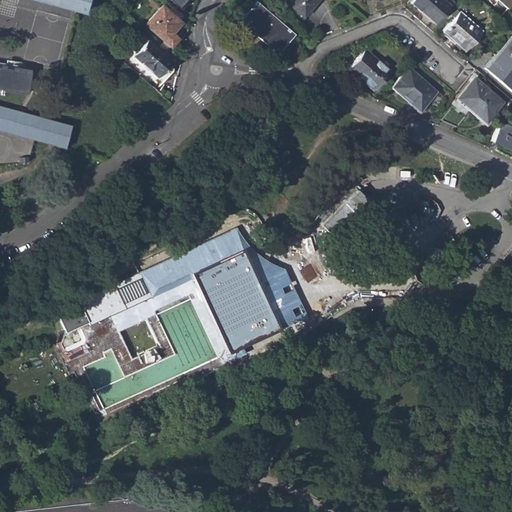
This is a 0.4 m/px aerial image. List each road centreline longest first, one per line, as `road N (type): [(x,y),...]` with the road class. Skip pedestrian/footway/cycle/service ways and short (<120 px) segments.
road 1 (residential): [(217,69),(203,92),(36,227),(0,241)]
road 2 (residential): [(511,171),(297,79)]
road 3 (residential): [(297,79),(317,48),(394,19),(452,64)]
